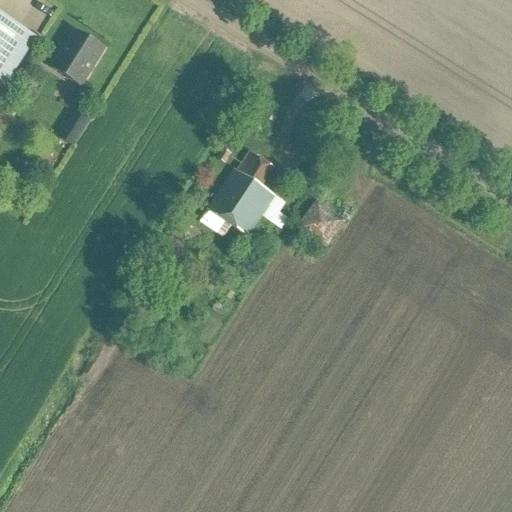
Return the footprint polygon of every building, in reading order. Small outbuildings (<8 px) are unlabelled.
[(0,17),(0,102),(39,42),(0,17)] [(80,89),(104,52),(75,33),(51,71),(80,89)] [(4,105),(0,111),(0,131),(4,134),(17,113),(4,105)] [(73,151),(90,123),(75,114),(58,141),(73,151)] [(224,166),(231,157),(224,152),(217,161),(224,166)] [(262,188),(273,171),(249,156),(238,173),(234,171),(199,225),(222,240),(231,225),(249,237),(274,198),(262,188)] [(329,253),(347,223),(317,204),(298,234),(329,253)] [(158,279),(170,259),(159,253),(147,272),(158,279)] [(139,321),(153,297),(139,288),(124,313),(139,321)]
